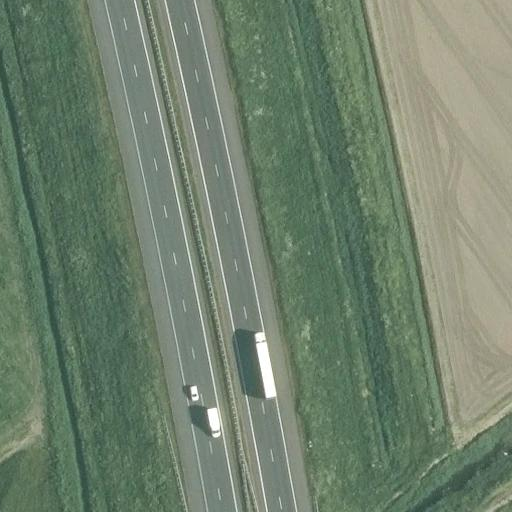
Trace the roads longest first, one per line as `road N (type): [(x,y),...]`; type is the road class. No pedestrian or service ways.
road 1 (motorway): [(113,0),(215,511)]
road 2 (motorway): [(286,511),(187,0)]
